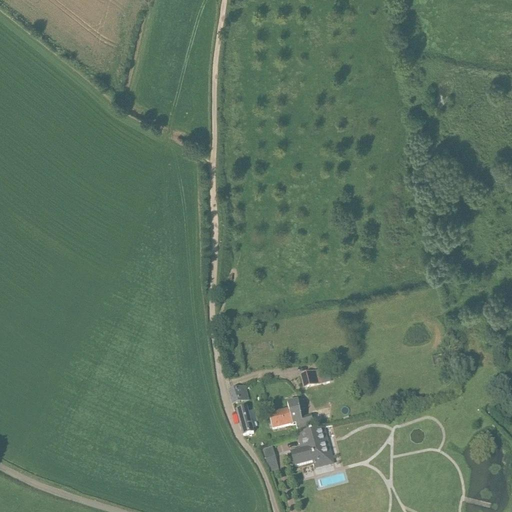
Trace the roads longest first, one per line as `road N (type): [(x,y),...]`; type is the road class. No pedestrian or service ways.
road 1 (track): [(220,385),(211,325),(211,170),(224,0)]
road 2 (unclassified): [(121,511),(0,466)]
